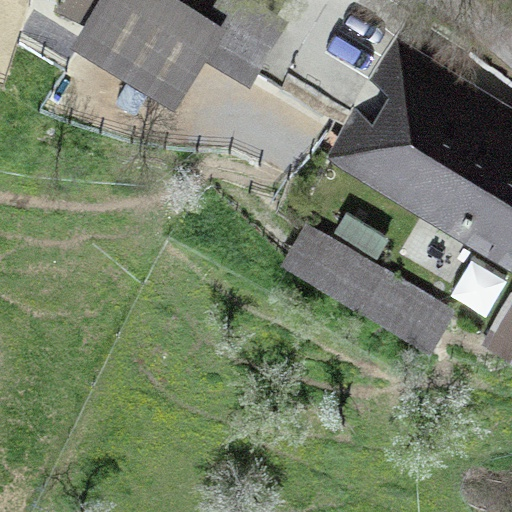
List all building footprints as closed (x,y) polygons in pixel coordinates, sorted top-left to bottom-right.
[(161,95),(185,51),(209,7),(196,0),(79,0),(58,40),(161,95)] [(259,0),(212,0),(209,7),(185,51),(239,80),(277,9),(259,0)] [(511,119),(395,54),(334,163),(511,262),(511,119)] [(451,310),(315,221),(291,258),(427,346),(451,310)] [(456,282),(490,298),(506,265),(472,249),(456,282)] [(511,295),(488,337),(511,350),(511,295)]
